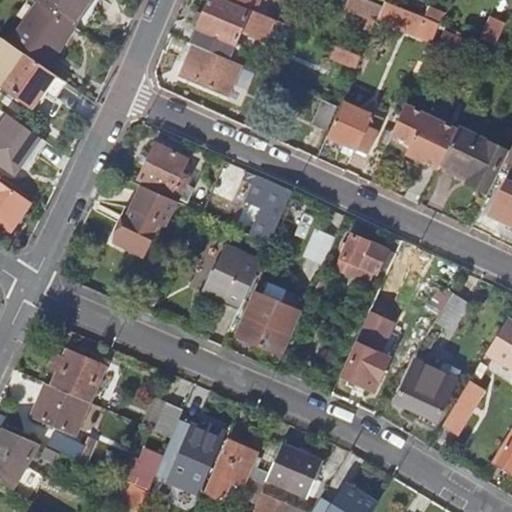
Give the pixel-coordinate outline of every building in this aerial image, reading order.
[(215,0),(207,0),(190,42),(194,44),(235,62),(240,48),(234,45),(246,13),(215,0)] [(227,0),(255,12),(259,0),(227,0)] [(362,28),(370,31),(376,17),(380,6),(366,0),(344,0),(342,8),(366,18),(362,28)] [(511,0),(499,0),(492,17),(504,23),(511,4),(511,0)] [(376,17),(396,27),(404,10),(383,1),(380,6),(376,17)] [(36,2),(9,42),(23,52),(44,66),(71,27),(36,2)] [(396,27),(417,36),(425,18),(404,10),(396,27)] [(417,36),(430,41),(438,24),(425,18),(417,36)] [(436,43),(451,50),(456,38),(441,31),(436,43)] [(465,42),(456,38),(451,50),(460,54),(465,42)] [(229,96),(242,65),(235,62),(194,44),(180,75),(229,96)] [(1,84),(32,105),(41,91),(48,96),(57,85),(61,79),(23,52),(14,65),(1,84)] [(382,121),(340,102),(326,135),(367,153),(382,121)] [(404,153),(436,169),(440,160),(454,129),(401,104),(387,134),(409,144),(404,153)] [(9,115),(0,127),(0,162),(15,173),(25,160),(41,137),(9,115)] [(462,178),(488,191),(508,152),(455,127),(454,129),(440,160),(463,172),(462,178)] [(41,137),(25,160),(29,163),(45,140),(41,137)] [(156,144),(139,179),(186,203),(193,190),(184,186),(188,179),(181,175),(188,161),(156,144)] [(242,172),(218,222),(267,245),(291,191),(273,183),(272,186),(242,172)] [(488,215),(511,225),(511,184),(504,181),(488,215)] [(0,214),(14,224),(29,203),(0,182),(0,214)] [(174,201),(145,188),(134,211),(129,209),(122,224),(117,222),(109,239),(114,242),(114,243),(142,256),(157,225),(162,227),(174,201)] [(317,227),(306,254),(325,262),(336,235),(317,227)] [(350,235),(339,259),(335,269),(366,283),(370,272),(374,274),(384,250),(381,249),(350,235)] [(388,235),(381,249),(384,250),(374,274),(382,277),(390,258),(399,239),(388,235)] [(210,269),(202,289),(238,307),(259,261),(225,245),(213,271),(210,269)] [(382,277),(376,291),(390,298),(405,266),(390,258),(382,277)] [(438,266),(427,283),(441,290),(451,273),(438,266)] [(449,294),(432,321),(446,331),(463,303),(449,294)] [(296,315),(253,296),(234,338),(277,357),(296,315)] [(511,322),(506,318),(484,353),(511,370),(511,322)] [(355,344),(340,377),(372,392),(387,358),(355,344)] [(65,350),(49,385),(87,402),(103,367),(65,350)] [(384,398),(441,424),(463,388),(465,385),(454,380),(435,371),(408,359),(384,398)] [(439,362),(435,371),(454,380),(458,370),(439,362)] [(463,388),(441,424),(455,433),(481,390),(467,382),(465,385),(463,388)] [(43,383),(29,417),(74,437),(89,402),(87,402),(49,385),(43,383)] [(165,404),(153,430),(169,437),(177,419),(181,411),(165,404)] [(162,455),(150,482),(162,488),(177,451),(189,425),(177,419),(169,437),(162,455)] [(205,420),(202,430),(219,437),(223,427),(205,420)] [(177,451),(189,458),(185,468),(205,478),(223,439),(219,437),(202,430),(189,425),(177,451)] [(511,430),(493,461),(510,471),(511,468),(511,430)] [(1,435),(0,435),(0,484),(8,490),(38,444),(8,431),(4,437),(1,435)] [(224,440),(203,488),(221,496),(230,477),(243,483),(250,467),(256,452),(224,440)] [(280,444),(267,474),(264,480),(305,498),(320,462),(280,444)] [(45,447),(40,457),(50,461),(54,451),(45,447)] [(125,482),(146,492),(150,482),(162,455),(144,447),(138,461),(134,459),(125,482)] [(50,461),(73,471),(78,461),(54,451),(50,461)] [(250,467),(243,483),(238,495),(255,502),(264,480),(267,474),(250,467)] [(125,482),(111,511),(137,511),(146,492),(125,482)] [(325,511),(370,511),(376,504),(343,483),(325,511)] [(260,495),(252,511),(281,511),(285,505),(260,495)]
